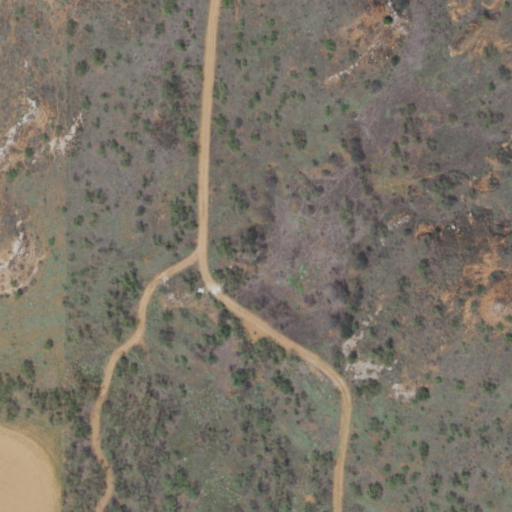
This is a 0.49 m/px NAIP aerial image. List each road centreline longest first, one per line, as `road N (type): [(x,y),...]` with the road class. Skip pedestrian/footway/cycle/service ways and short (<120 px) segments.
road 1 (residential): [(158,316),(189,197),(197,28),(215,0)]
road 2 (residential): [(0,405),(46,426),(57,511)]
